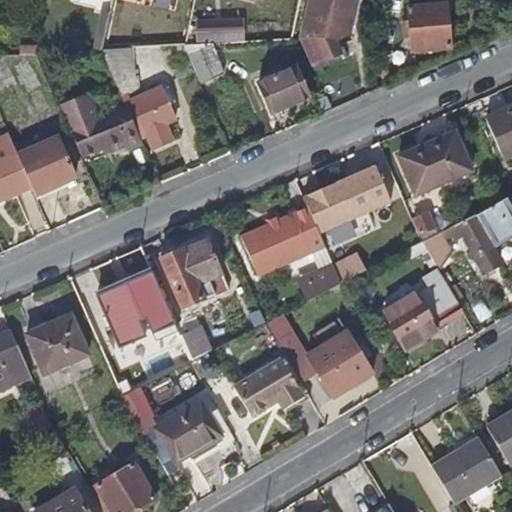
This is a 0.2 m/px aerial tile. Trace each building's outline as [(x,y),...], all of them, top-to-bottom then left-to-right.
[(355,0),(311,0),(304,33),(316,63),(340,53),(335,38),(348,32),(355,0)] [(411,37),(413,53),(449,47),(445,5),(408,9),(409,21),(401,23),(403,39),(411,37)] [(104,50),(111,14),(100,12),(91,51),(104,50)] [(240,20),(205,21),(205,44),(208,44),(248,41),(247,20),(240,20)] [(205,44),(205,21),(194,21),(194,45),(205,44)] [(221,72),(208,44),(205,44),(194,45),(184,45),(199,82),(221,72)] [(125,49),(104,50),(119,85),(129,81),(124,70),(127,68),(124,63),(129,60),(125,49)] [(309,98),(298,74),(263,88),(271,109),(293,99),(295,104),(309,98)] [(127,104),(129,108),(143,138),(147,136),(153,148),(174,138),(167,124),(176,120),(163,88),(127,104)] [(130,149),(145,143),(143,138),(129,108),(119,112),(98,121),(87,95),(63,106),(85,157),(126,139),(130,149)] [(127,104),(124,95),(113,101),(119,112),(129,108),(127,104)] [(511,153),(511,108),(486,120),(503,158),(511,153)] [(0,158),(18,150),(10,133),(0,136),(0,158)] [(471,171),(452,133),(397,158),(414,197),(471,171)] [(33,186),(36,192),(75,175),(59,139),(20,156),(33,186)] [(0,199),(33,186),(20,156),(18,150),(0,158),(0,199)] [(395,180),(387,162),(376,167),(384,185),(395,180)] [(384,185),(376,167),(322,192),(337,226),(363,214),(366,220),(378,215),(375,209),(392,202),(384,185)] [(511,239),(511,204),(509,198),(478,214),(497,248),(511,239)] [(326,245),(308,207),(243,236),(260,275),(326,245)] [(431,211),(413,220),(422,240),(423,242),(441,233),(431,211)] [(435,218),(442,233),(456,226),(449,211),(435,218)] [(500,258),(476,215),(456,226),(442,233),(441,233),(423,242),(441,272),(454,253),(446,241),(454,236),(457,240),(464,237),(482,269),(500,258)] [(231,291),(207,240),(185,251),(183,250),(162,260),(183,309),(215,295),(217,297),(231,291)] [(432,319),(460,303),(443,276),(441,272),(423,242),(403,253),(408,260),(420,253),(430,271),(421,277),(426,287),(384,312),(406,347),(437,328),(432,319)] [(309,275),(319,296),(344,283),(342,281),(342,280),(338,272),(334,263),(309,275)] [(338,272),(342,280),(354,273),(351,266),(338,272)] [(448,273),(443,276),(460,303),(465,300),(455,285),(452,287),(449,283),(452,281),(448,273)] [(81,274),(70,279),(77,295),(88,290),(81,274)] [(126,374),(140,366),(110,300),(85,312),(119,385),(128,379),(126,374)] [(480,300),(470,306),(480,323),(492,316),(480,300)] [(316,302),(290,315),(297,330),(323,315),(316,302)] [(283,315),(267,323),(281,347),(286,356),(296,372),(311,363),(319,375),(324,384),(328,390),(331,396),(333,394),(334,396),(374,372),(351,331),(307,356),(283,315)] [(92,355),(74,316),(28,336),(46,375),(92,355)] [(190,352),(193,361),(222,346),(210,320),(199,325),(200,327),(182,335),(190,352)] [(281,347),(267,323),(258,328),(273,353),(281,347)] [(0,390),(32,376),(12,332),(0,337),(0,390)] [(296,372),(286,356),(282,358),(304,396),(309,393),(304,385),(296,372)] [(284,409),(304,396),(282,358),(235,386),(252,416),(279,400),(284,409)] [(319,375),(311,363),(296,372),(304,385),(319,375)] [(126,374),(128,379),(143,372),(140,366),(126,374)] [(133,392),(124,396),(126,399),(139,421),(149,415),(136,390),(133,392)] [(222,439),(202,403),(158,428),(177,464),(222,439)] [(51,430),(39,404),(26,410),(37,436),(51,430)] [(511,463),(511,412),(488,427),(510,465),(511,463)] [(69,453),(56,431),(36,442),(49,464),(69,453)] [(479,439),(432,468),(454,503),(501,476),(479,439)] [(134,511),(156,499),(136,465),(98,486),(112,511),(134,511)] [(89,511),(77,492),(42,511),(89,511)]
